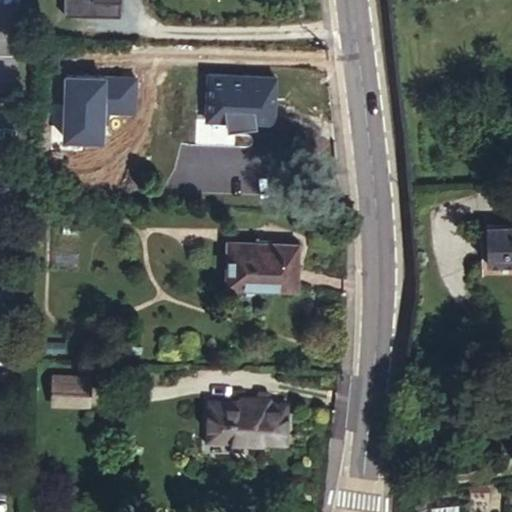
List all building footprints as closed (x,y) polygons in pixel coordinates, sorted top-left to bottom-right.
[(66,0),(66,11),(120,12),(120,0),(66,0)] [(68,56),(47,56),(46,75),(68,75),(68,56)] [(194,76),(196,120),(223,121),(259,121),(259,77),(194,76)] [(223,121),(196,120),(180,121),(180,145),(212,146),(213,138),(222,136),(223,121)] [(511,223),(485,223),(486,263),(511,264),(511,223)] [(265,241),(230,241),(228,284),(300,286),(301,242),(282,241),(282,231),(267,230),(265,241)] [(92,378),(58,377),(57,399),(90,399),(92,378)] [(221,405),(188,405),(188,435),(266,436),(265,405),(246,404),(246,398),(221,397),(221,405)]
